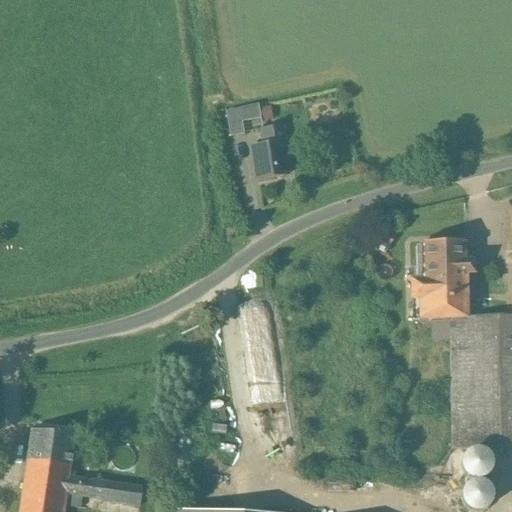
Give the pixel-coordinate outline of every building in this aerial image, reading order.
[(258,106),(239,110),(241,124),(260,120),(258,106)] [(239,110),(225,113),(229,138),(243,135),(241,124),(239,110)] [(283,127),(260,131),(263,147),(251,149),(256,181),(287,177),(283,152),(287,151),(283,127)] [(467,243),(420,244),(420,280),(410,281),(411,301),(418,301),(419,321),(432,320),(465,320),(466,320),(467,275),(474,275),(474,260),(467,261),(467,243)] [(511,318),(466,320),(465,320),(432,320),(432,342),(449,342),(451,450),(466,449),(468,449),(485,449),(511,448),(511,318)] [(75,436),(31,429),(26,462),(70,469),(75,436)] [(468,449),(466,449),(466,511),(486,511),(485,449),(468,449)] [(70,469),(26,462),(18,511),(63,511),(64,507),(67,494),(70,473),(70,469)] [(142,487),(75,477),(75,473),(70,473),(67,494),(83,496),(99,499),(99,500),(139,506),(142,487)] [(83,496),(67,494),(64,507),(81,509),(83,496)]
